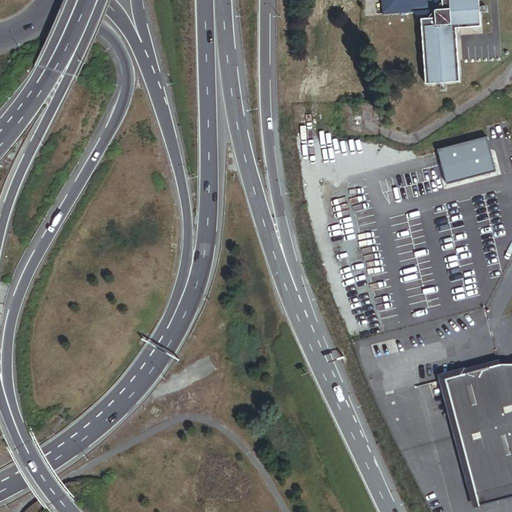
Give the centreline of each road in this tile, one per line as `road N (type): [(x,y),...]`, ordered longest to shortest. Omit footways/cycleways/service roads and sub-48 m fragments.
road 1 (secondary): [(45,9),(83,13),(108,33),(127,76),(112,126),(16,302),(7,376),(23,445)]
road 2 (trunk): [(323,365),(244,156),(214,1)]
road 3 (primary): [(323,365),(272,173),(265,0)]
road 4 (trunk): [(164,341),(202,263),(214,1)]
road 5 (primary): [(164,341),(188,228),(151,71)]
road 6 (trunk): [(104,0),(0,225)]
road 7 (trunk): [(0,487),(85,432),(164,341)]
road 8 (trunk): [(83,0),(50,69),(0,139)]
road 9 (trunk): [(389,511),(323,365)]
